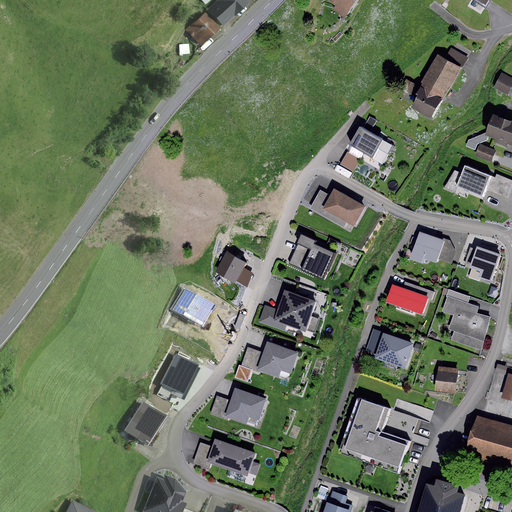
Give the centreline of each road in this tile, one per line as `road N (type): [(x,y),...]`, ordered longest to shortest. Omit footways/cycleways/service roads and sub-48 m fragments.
road 1 (residential): [(509,238),(416,218),(315,165),(227,363),(179,428),(177,457)]
road 2 (primary): [(0,333),(148,132),(271,0)]
road 3 (residential): [(429,459),(485,376),(511,263)]
